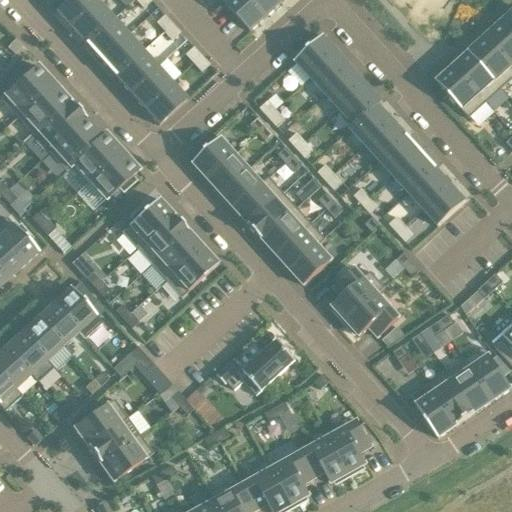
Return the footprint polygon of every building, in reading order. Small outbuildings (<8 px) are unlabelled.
[(69,0),(56,13),(71,30),(98,5),(103,0),(69,0)] [(151,2),(148,0),(135,0),(135,1),(143,10),(151,2)] [(250,0),(231,0),(225,5),(250,33),(267,18),(250,0)] [(280,0),(250,0),(267,18),(283,4),(280,0)] [(98,5),(71,30),(85,46),(113,21),(98,5)] [(511,13),(501,24),(511,36),(511,13)] [(164,17),(156,24),(164,33),(172,26),(164,17)] [(113,21),(85,46),(100,62),(127,37),(113,21)] [(511,36),(501,24),(484,39),(511,68),(511,36)] [(180,34),(172,26),(164,33),(172,42),(180,34)] [(127,37),(100,62),(114,78),(142,53),(127,37)] [(323,38),(295,64),(310,80),(339,55),(323,38)] [(484,39),(469,53),(502,90),(511,81),(511,68),(484,39)] [(14,56),(22,47),(15,40),(7,49),(14,56)] [(193,49),(185,56),(193,65),(201,57),(193,49)] [(142,53),(114,78),(129,94),(157,69),(142,53)] [(469,53),(453,68),(486,105),(502,90),(469,53)] [(339,55),(310,80),(325,96),(353,71),(339,55)] [(201,57),(193,65),(201,74),(209,66),(201,57)] [(157,69),(129,94),(143,110),(171,85),(170,84),(179,76),(166,62),(157,70),(157,69)] [(37,67),(0,101),(17,119),(54,86),(37,67)] [(453,68),(436,83),(442,90),(448,96),(469,120),(486,105),(453,68)] [(353,71),(325,96),(339,112),(367,87),(353,71)] [(171,85),(143,110),(158,126),(186,101),(171,85)] [(70,104),(54,86),(17,119),(34,138),(37,135),(37,134),(70,104)] [(367,87),(339,112),(353,127),(354,128),(378,106),(379,107),(383,104),(367,87)] [(448,96),(442,90),(437,94),(443,101),(448,96)] [(268,102),(260,110),(268,119),(276,111),(268,102)] [(53,152),(86,121),(70,104),(37,134),(37,135),(52,151),(53,152)] [(353,127),(350,131),(365,147),(392,122),(379,107),(378,106),(354,128),(353,127)] [(276,111),(268,119),(276,128),(284,120),(276,111)] [(258,119),(250,126),(258,135),(267,128),(258,119)] [(72,166),(102,139),(101,138),(86,121),(53,152),(52,151),(48,154),(66,173),(73,167),(72,166)] [(392,122),(365,147),(379,163),(407,138),(392,122)] [(267,128),(258,135),(266,144),(275,137),(267,128)] [(73,167),(89,184),(122,154),(105,135),(101,138),(102,139),(72,166),(73,167)] [(297,135),(289,142),(297,151),(305,144),(297,135)] [(407,138),(379,163),(394,179),(422,154),(407,138)] [(222,140),(193,165),(208,181),(236,156),(222,140)] [(305,144),(297,151),(305,160),(313,153),(305,144)] [(286,149),(278,157),(286,165),(294,158),(286,149)] [(123,194),(135,182),(132,179),(139,172),(122,154),(89,184),(105,203),(120,190),(123,194)] [(422,154),(394,179),(408,195),(436,170),(422,154)] [(236,156),(208,181),(221,196),(249,171),(236,156)] [(294,158),(286,165),(294,174),(302,167),(294,158)] [(326,166),(318,174),(326,183),(334,175),(326,166)] [(436,170),(408,195),(423,211),(451,186),(436,170)] [(249,171),(221,196),(235,211),(263,186),(262,185),(249,171)] [(334,175),(326,183),(334,192),(342,184),(334,175)] [(263,186),(235,211),(249,226),(284,195),(269,179),(262,185),(263,186)] [(314,180),(304,189),(311,197),(321,188),(314,180)] [(9,192),(0,183),(0,196),(1,198),(9,192)] [(451,186),(423,211),(438,228),(466,203),(451,186)] [(363,191),(355,199),(363,208),(371,200),(363,191)] [(17,200),(9,192),(1,198),(9,207),(17,200)] [(284,195),(249,226),(263,242),(298,210),(284,195)] [(327,195),(319,202),(327,211),(335,204),(327,195)] [(122,235),(136,251),(173,218),(159,202),(159,201),(158,200),(147,211),(143,207),(131,219),(134,222),(128,228),(121,234),(122,235)] [(371,200),(363,208),(371,216),(379,209),(371,200)] [(335,204),(327,211),(335,220),(343,213),(335,204)] [(298,210),(263,242),(276,257),(311,225),(298,210)] [(31,220),(39,229),(46,222),(38,213),(31,220)] [(188,234),(173,218),(136,251),(151,267),(188,234)] [(397,218),(389,226),(397,234),(405,227),(397,218)] [(6,219),(0,224),(0,246),(21,269),(37,255),(38,255),(38,254),(28,243),(31,239),(21,228),(17,231),(6,219)] [(373,219),(365,226),(373,235),(381,228),(373,219)] [(120,220),(114,226),(121,234),(128,228),(120,220)] [(39,229),(47,238),(54,231),(46,222),(39,229)] [(311,225),(276,257),(290,272),(318,247),(326,241),(311,225)] [(405,227),(397,234),(405,243),(413,236),(405,227)] [(165,283),(202,250),(188,234),(151,267),(165,283)] [(0,246),(0,278),(5,284),(21,269),(0,246)] [(318,247),(290,272),(304,287),(332,262),(318,247)] [(217,266),(202,250),(165,283),(180,299),(180,300),(206,277),(215,269),(218,266),(217,265),(217,266)] [(405,254),(396,261),(405,270),(413,263),(405,254)] [(413,263),(405,270),(413,279),(420,272),(413,263)] [(215,269),(206,277),(212,283),(221,275),(215,269)] [(342,299),(332,308),(335,312),(333,313),(344,325),(377,295),(378,295),(385,289),(371,273),(364,280),(355,270),(333,290),(342,299)] [(86,281),(94,290),(101,283),(93,274),(86,281)] [(496,276),(487,284),(494,292),(503,284),(496,276)] [(109,292),(101,283),(94,290),(102,299),(109,292)] [(487,284),(478,292),(485,300),(494,292),(487,284)] [(78,333),(84,340),(101,326),(102,325),(95,317),(76,296),(70,289),(69,290),(69,291),(53,305),(79,333),(78,333)] [(84,289),(76,296),(95,317),(103,310),(84,289)] [(377,295),(344,325),(355,337),(356,335),(359,338),(369,329),(378,339),(400,320),(378,295),(377,295)] [(78,333),(79,333),(53,305),(37,319),(63,347),(78,333)] [(130,315),(122,306),(115,313),(123,322),(130,315)] [(138,324),(130,315),(123,322),(131,330),(138,324)] [(449,316),(439,323),(445,332),(455,325),(449,316)] [(21,334),(47,362),(63,347),(37,319),(21,334)] [(439,323),(429,330),(435,339),(445,332),(439,323)] [(511,326),(491,346),(511,368),(511,326)] [(21,334),(5,348),(31,376),(47,362),(21,334)] [(421,335),(412,341),(425,361),(434,355),(421,335)] [(235,361),(217,377),(225,386),(227,384),(235,392),(244,384),(257,398),(295,363),(278,344),(242,376),(240,373),(243,370),(235,361)] [(403,347),(393,354),(399,363),(409,356),(403,347)] [(5,348),(0,353),(0,374),(15,391),(16,390),(31,376),(5,348)] [(129,355),(137,364),(145,357),(137,348),(129,355)] [(484,349),(465,362),(493,403),(511,390),(484,349)] [(146,373),(153,366),(145,357),(137,364),(146,373)] [(465,362),(447,374),(475,415),(493,403),(465,362)] [(102,373),(93,381),(100,388),(108,380),(102,373)] [(15,391),(0,374),(0,408),(5,414),(5,412),(22,397),(16,390),(15,391)] [(429,386),(428,387),(434,394),(435,394),(457,427),(475,415),(447,374),(429,386)] [(323,376),(314,384),(321,391),(330,383),(323,376)] [(100,388),(93,381),(84,389),(91,396),(100,388)] [(428,387),(412,398),(417,406),(416,406),(438,440),(457,427),(435,394),(434,394),(428,387)] [(186,402),(178,393),(170,400),(179,409),(186,402)] [(141,409),(152,426),(170,414),(159,397),(141,409)] [(69,401),(60,409),(67,416),(76,408),(69,401)] [(86,448),(127,419),(114,401),(73,430),(86,448)] [(194,411),(186,402),(179,409),(186,418),(194,411)] [(285,404),(275,410),(280,418),(290,412),(285,404)] [(64,419),(67,416),(60,409),(51,417),(58,424),(64,419)] [(275,410),(264,415),(269,424),(280,418),(275,410)] [(140,434),(150,427),(139,411),(129,417),(140,434)] [(86,448),(99,466),(139,437),(127,419),(86,448)] [(358,423),(328,439),(350,478),(364,470),(363,468),(367,466),(360,455),(372,448),(358,423)] [(225,429),(215,435),(220,443),(230,438),(225,429)] [(34,432),(27,438),(35,447),(42,441),(34,432)] [(209,449),(220,443),(215,435),(204,441),(209,449)] [(139,437),(99,466),(112,484),(153,455),(139,437)] [(328,439),(300,455),(314,480),(325,474),(332,486),(335,484),(337,486),(350,478),(328,439)] [(304,486),(314,480),(300,455),(273,470),(272,471),(294,510),(308,502),(306,500),(310,498),(304,486)] [(254,480),(243,486),(258,511),(268,506),(271,511),(289,511),(294,510),(272,471),(273,470),(268,462),(267,462),(249,472),(254,480)] [(177,475),(172,467),(162,473),(166,481),(177,475)] [(156,487),(166,481),(162,473),(151,478),(156,487)] [(228,484),(209,494),(214,503),(215,502),(220,511),(257,511),(258,511),(243,486),(233,492),(228,484)] [(220,511),(215,502),(214,503),(197,511),(220,511)]
